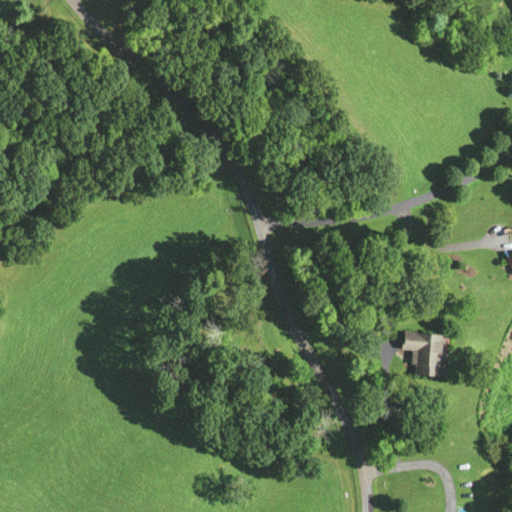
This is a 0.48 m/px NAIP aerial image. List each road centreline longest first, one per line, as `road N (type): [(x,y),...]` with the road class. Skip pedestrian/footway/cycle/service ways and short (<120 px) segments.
road 1 (residential): [(361,511),(357,457),(280,297),(241,179),(172,91),(72,0)]
road 2 (residential): [(511,143),(408,199),(253,223)]
